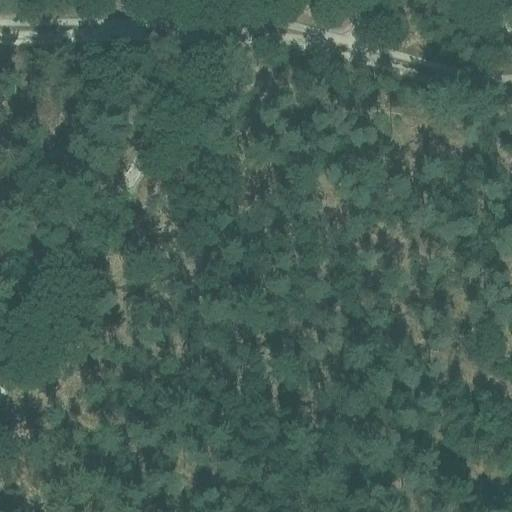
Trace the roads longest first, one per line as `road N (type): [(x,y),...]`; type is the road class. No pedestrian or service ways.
road 1 (track): [(511,101),(290,39),(0,37)]
road 2 (track): [(0,353),(214,22)]
